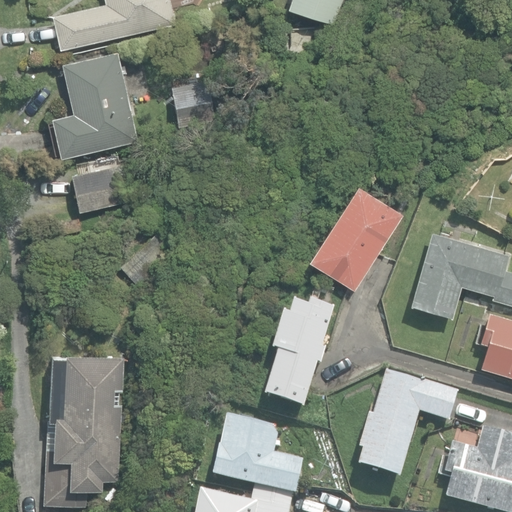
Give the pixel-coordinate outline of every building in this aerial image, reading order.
[(51,16),(59,50),(175,25),(169,0),(102,0),(104,5),(51,16)] [(288,0),(285,10),(333,26),(341,0),(288,0)] [(50,119),(59,159),(136,141),(116,52),(61,65),(73,114),(50,119)] [(169,86),(176,126),(213,120),(205,80),(169,86)] [(71,174),(79,212),(128,201),(120,163),(71,174)] [(306,259),(352,289),(401,215),(355,185),(306,259)] [(120,267),(136,285),(181,244),(165,227),(120,267)] [(409,305),(450,317),(459,285),(492,295),(490,299),(511,305),(511,272),(503,269),(508,254),(430,232),(409,305)] [(262,395),(301,407),(315,362),(319,363),(323,349),(319,348),(332,309),(307,302),(306,308),(291,303),(287,316),(281,314),(270,349),(276,351),(262,395)] [(478,366),(511,376),(511,318),(486,311),(477,341),(485,344),(478,366)] [(43,503),(84,505),(85,488),(101,489),(102,479),(117,480),(120,420),(125,421),(125,414),(120,413),(121,403),(124,403),(124,390),(121,390),(123,356),(64,353),(64,358),(50,357),(47,420),(54,420),(52,448),(46,448),(43,503)] [(356,466),(396,478),(417,412),(446,421),(455,394),(384,372),(370,416),(367,415),(357,448),(361,450),(356,466)] [(287,511),(292,493),(294,493),(301,459),(273,454),(276,435),(270,425),(224,416),(211,476),(253,485),(250,501),(199,490),(194,511),(287,511)] [(445,498),(496,511),(511,511),(511,435),(482,428),(476,451),(449,443),(441,473),(451,475),(445,498)] [(112,504),(120,492),(112,486),(103,498),(112,504)]
